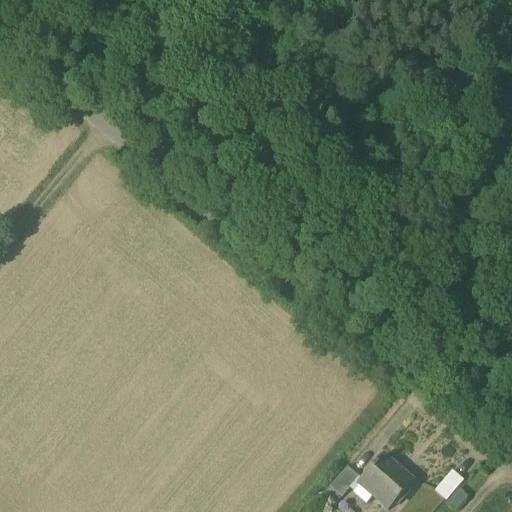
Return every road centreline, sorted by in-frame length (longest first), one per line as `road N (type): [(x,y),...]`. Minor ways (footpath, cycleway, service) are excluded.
road 1 (unclassified): [(0,40),(436,420),(511,496)]
road 2 (track): [(100,132),(0,252)]
